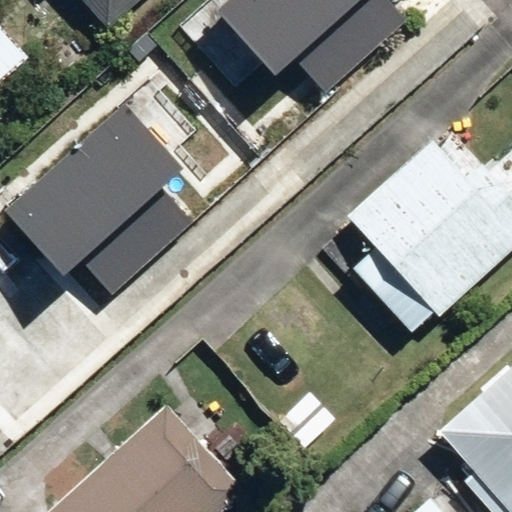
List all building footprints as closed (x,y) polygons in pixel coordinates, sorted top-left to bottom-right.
[(79,0),(108,32),(144,0),(79,0)] [(234,0),(219,14),(273,74),(294,56),(325,90),(405,18),(388,0),(234,0)] [(0,31),(0,86),(27,62),(0,31)] [(183,168),(126,105),(7,212),(64,275),(83,259),(114,293),(191,223),(160,188),(183,168)] [(511,201),(447,129),(344,219),(372,250),(349,271),(407,335),(431,314),(437,320),(511,251),(511,201)] [(511,511),(511,364),(436,433),(473,474),(461,485),(485,511),(511,511)] [(164,405),(47,511),(219,511),(243,490),(164,405)] [(437,511),(428,503),(418,511),(437,511)]
